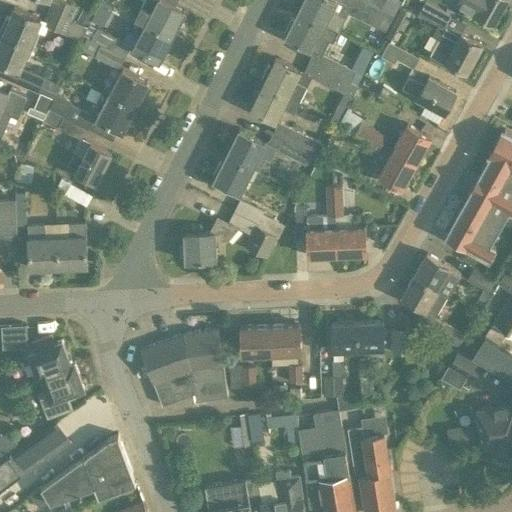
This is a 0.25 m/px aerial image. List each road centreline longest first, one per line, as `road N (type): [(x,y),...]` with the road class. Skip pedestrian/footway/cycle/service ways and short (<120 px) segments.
road 1 (residential): [(112,303),(335,292),(381,278),(412,245),(511,59)]
road 2 (residential): [(112,303),(262,0)]
road 3 (residential): [(167,511),(107,341),(112,303)]
